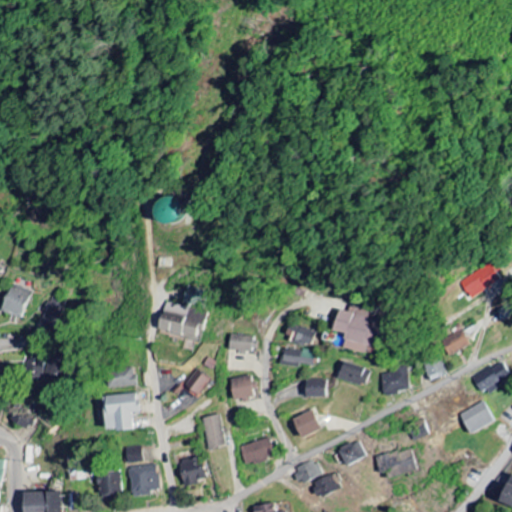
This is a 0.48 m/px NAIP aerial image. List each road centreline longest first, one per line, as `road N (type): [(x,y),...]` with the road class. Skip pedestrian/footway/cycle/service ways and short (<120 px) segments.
road 1 (residential): [(511,350),(301,460),(228,511)]
road 2 (residential): [(160,306),(152,351),(176,511)]
